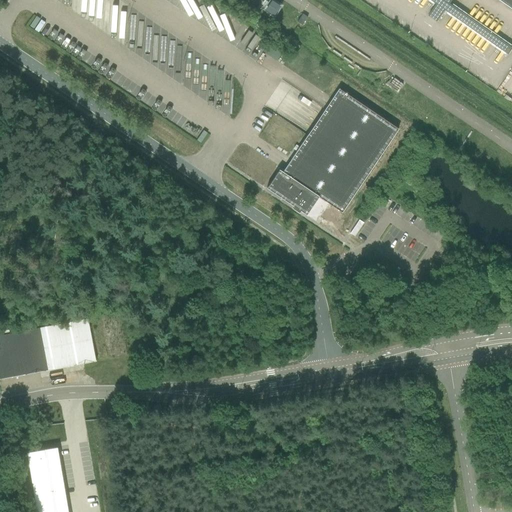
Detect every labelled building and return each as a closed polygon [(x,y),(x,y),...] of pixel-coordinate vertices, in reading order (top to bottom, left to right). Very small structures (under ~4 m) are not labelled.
[(511,0),(430,0),(435,3),(427,15),(437,21),(445,10),(508,54),(511,48),(511,47),(449,3),(451,0),(499,0),(511,8),(511,0)] [(302,14),(297,22),(302,25),(307,17),(302,14)] [(299,213),(299,212),(300,211),(306,215),(318,197),(342,213),(398,129),(338,89),(282,172),(279,170),(266,189),(293,207),(292,209),(299,213)] [(350,234),(352,235),(354,237),(363,223),(359,220),(350,234)] [(0,335),(0,378),(95,360),(87,319),(9,334),(8,331),(1,332),(2,336),(0,335)] [(28,452),(26,452),(30,475),(34,500),(35,503),(35,506),(36,511),(67,511),(65,497),(64,488),(61,473),(61,472),(59,462),(59,461),(57,447),(39,450),(33,451),(32,452),(28,452)]
